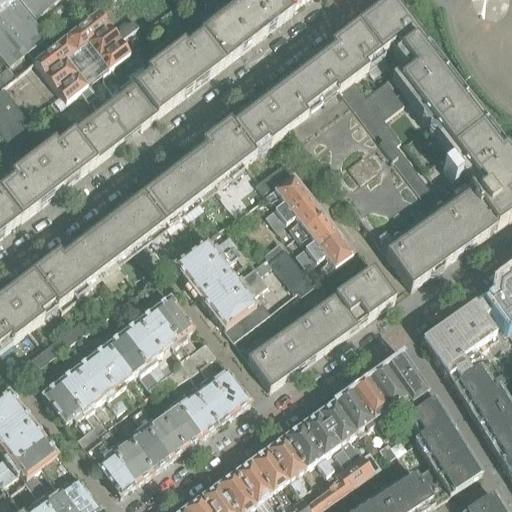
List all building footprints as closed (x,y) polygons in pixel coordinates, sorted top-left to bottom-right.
[(18,3),(14,0),(0,0),(0,62),(9,73),(46,42),(16,5),(18,3)] [(14,0),(18,3),(35,24),(63,0),(77,0),(81,4),(85,0),(14,0)] [(225,70),(292,19),(293,18),(278,0),(250,0),(201,38),(225,70)] [(312,3),(309,0),(278,0),(293,18),(312,3)] [(425,49),(390,5),(356,31),(380,62),(394,52),(404,65),(425,49)] [(138,32),(132,25),(113,40),(96,18),(64,44),(76,59),(86,51),(97,65),(119,47),(138,32)] [(380,62),(356,31),(318,60),(345,94),(355,86),(367,76),(365,74),(380,62)] [(157,122),(225,70),(201,38),(199,39),(200,41),(186,52),(183,48),(146,77),(149,80),(134,91),(157,122)] [(66,67),(76,59),(64,44),(33,68),(60,102),(54,107),(57,111),(63,106),(66,110),(80,99),(88,108),(90,107),(96,102),(88,91),(86,92),(66,67)] [(107,77),(129,60),(119,47),(97,65),(107,77)] [(411,102),(445,76),(425,49),(404,65),(406,67),(402,70),(406,75),(396,83),(411,102)] [(437,205),(395,152),(400,148),(383,127),(403,111),(385,88),(365,104),(353,88),(355,86),(345,94),(318,60),(263,102),(276,119),(289,135),(314,169),(385,261),(437,224),(428,212),(437,205)] [(0,78),(0,140),(11,154),(35,135),(2,93),(15,82),(8,73),(0,78)] [(466,103),(463,100),(445,76),(411,102),(432,129),(466,103)] [(157,122),(134,91),(130,86),(112,100),(116,105),(137,132),(140,136),(157,122)] [(116,105),(109,111),(106,113),(96,102),(90,107),(99,119),(119,145),(137,132),(116,105)] [(289,135),(276,119),(263,102),(228,129),(252,159),(266,149),(268,152),(289,135)] [(452,155),(485,129),(466,103),(432,129),(452,155)] [(119,145),(99,119),(72,139),(96,170),(122,149),(119,145)] [(252,159),(228,129),(201,150),(213,164),(227,183),(254,162),(252,159)] [(470,178),(504,153),(485,129),(452,155),(470,178)] [(0,198),(21,227),(80,181),(96,170),(72,139),(57,151),(54,147),(10,181),(13,184),(0,194),(0,198)] [(227,183),(213,164),(201,150),(170,173),(196,207),(227,183)] [(511,201),(511,163),(504,153),(470,178),(483,195),(497,214),(509,204),(511,201)] [(307,203),(292,184),(298,180),(287,165),(254,191),(270,211),(278,204),(283,209),(264,223),(270,231),(307,203)] [(196,207),(170,173),(154,186),(179,220),(196,207)] [(179,220),(154,186),(138,198),(164,232),(179,220)] [(0,242),(21,227),(0,198),(0,242)] [(164,232),(138,198),(121,211),(148,244),(164,232)] [(442,273),(493,237),(496,235),(473,203),(470,200),(437,224),(385,261),(410,296),(429,283),(428,281),(441,272),(442,273)] [(294,243),(322,222),(307,203),(270,231),(276,238),(294,224),(297,228),(298,230),(289,236),(294,243)] [(148,244),(121,211),(105,223),(131,257),(145,275),(161,263),(147,245),(148,244)] [(300,270),(337,242),(322,222),(294,243),(300,250),(308,243),(312,248),(294,262),(300,270)] [(131,257),(105,223),(91,234),(116,269),(131,257)] [(116,269),(91,234),(73,248),(99,282),(108,294),(124,282),(115,270),(116,269)] [(186,288),(235,251),(228,242),(211,255),(205,247),(174,272),(186,288)] [(352,262),(337,242),(300,270),(306,277),(324,263),(328,269),(319,275),(325,282),(352,262)] [(99,282),(73,248),(59,259),(70,274),(84,293),(99,282)] [(313,293),(284,256),(278,249),(263,261),(294,301),(296,299),(299,303),(313,293)] [(230,280),(225,273),(242,260),(235,251),(186,288),(198,304),(230,280)] [(84,293),(70,274),(59,259),(31,280),(58,314),(61,318),(88,298),(84,293)] [(262,281),(271,273),(265,265),(255,273),(262,281)] [(211,320),(261,283),(254,274),(236,288),(230,280),(198,304),(211,320)] [(394,308),(371,277),(359,285),(334,303),(347,321),(356,335),(394,308)] [(58,314),(31,280),(0,303),(0,309),(9,321),(24,340),(58,314)] [(270,320),(261,309),(255,313),(249,306),(267,292),(261,283),(211,320),(232,348),(270,320)] [(511,284),(499,294),(497,306),(497,307),(490,312),(487,314),(495,328),(497,327),(504,336),(511,330),(511,284)] [(356,335),(347,321),(334,303),(309,321),(332,352),(356,335)] [(495,328),(487,314),(490,312),(483,303),(474,310),(481,321),(489,333),(495,328)] [(186,342),(194,337),(169,305),(154,317),(157,321),(194,369),(209,358),(204,351),(197,356),(186,342)] [(0,358),(24,340),(9,321),(0,309),(0,358)] [(495,342),(489,333),(481,321),(474,310),(455,323),(480,358),(487,353),(485,349),(495,342)] [(194,369),(157,321),(154,317),(137,330),(161,362),(169,356),(180,371),(173,377),(177,382),(194,369)] [(332,352),(309,321),(285,338),(308,370),(332,352)] [(480,358),(455,323),(437,336),(462,371),(480,358)] [(0,404),(7,398),(86,338),(79,328),(0,388),(0,404)] [(161,362),(137,330),(122,342),(162,394),(177,382),(173,377),(161,362)] [(462,371),(437,336),(421,348),(453,393),(469,382),(462,371)] [(268,398),(308,370),(285,338),(246,366),(268,398)] [(162,394),(122,342),(105,355),(129,386),(136,381),(152,401),(162,394)] [(129,386),(105,355),(90,366),(117,401),(125,395),(122,391),(129,386)] [(250,411),(226,379),(219,385),(212,376),(219,371),(214,365),(215,365),(209,358),(194,369),(234,422),(250,411)] [(434,407),(402,361),(383,374),(405,405),(415,418),(434,407)] [(117,401),(90,366),(73,379),(98,410),(104,405),(116,420),(126,413),(117,401)] [(234,422),(194,369),(177,382),(181,388),(190,383),(200,397),(192,403),(217,435),(234,422)] [(405,405),(383,374),(368,385),(389,416),(389,417),(397,429),(405,424),(396,411),(405,405)] [(480,375),(469,382),(453,393),(466,414),(494,396),(480,375)] [(108,423),(98,410),(73,379),(57,391),(96,444),(106,436),(100,430),(108,423)] [(494,393),(505,385),(501,379),(490,386),(494,393)] [(217,435),(192,403),(186,408),(174,393),(181,388),(177,382),(162,394),(201,446),(217,435)] [(380,423),(389,417),(389,416),(368,385),(351,398),(372,428),(370,430),(384,448),(394,440),(380,423)] [(96,444),(57,391),(41,403),(64,433),(72,427),(80,437),(72,443),(81,455),(96,444)] [(478,432),(510,412),(498,393),(494,396),(466,414),(478,432)] [(201,446),(162,394),(152,401),(167,421),(160,426),(185,457),(201,446)] [(0,430),(20,415),(7,398),(0,404),(0,430)] [(372,428),(351,398),(333,410),(355,441),(370,430),(372,428)] [(446,426),(434,407),(415,418),(406,425),(419,443),(446,426)] [(355,441),(333,410),(317,422),(351,471),(361,464),(347,446),(355,441)] [(489,451),(511,437),(511,414),(510,412),(478,432),(489,451)] [(0,454),(1,455),(32,431),(20,415),(0,430),(0,454)] [(185,457),(160,426),(153,431),(141,416),(132,423),(141,434),(168,470),(185,457)] [(351,471),(317,422),(300,434),(323,464),(332,458),(344,476),(351,471)] [(424,465),(458,445),(446,426),(419,443),(413,447),(424,465)] [(0,480),(44,447),(32,431),(1,455),(6,462),(0,466),(0,480)] [(168,470),(141,434),(132,441),(135,444),(127,449),(151,481),(168,470)] [(323,464),(300,434),(286,444),(308,475),(315,470),(322,480),(316,485),(318,488),(333,478),(323,464)] [(151,481),(127,449),(120,455),(106,436),(96,444),(134,494),(151,481)] [(500,469),(511,461),(511,437),(489,451),(500,469)] [(134,494),(96,444),(81,455),(96,474),(119,505),(134,494)] [(308,475),(286,444),(267,458),(299,502),(305,498),(296,484),(308,475)] [(436,484),(469,464),(458,445),(424,465),(429,473),(436,484)] [(40,475),(57,463),(44,447),(0,480),(0,490),(2,493),(19,480),(25,487),(33,481),(40,475)] [(395,462),(387,450),(378,456),(386,468),(395,462)] [(299,502),(267,458),(249,470),(279,511),(290,511),(279,496),(288,490),(297,503),(299,502)] [(372,480),(379,474),(373,464),(368,459),(361,464),(351,471),(344,476),(334,483),(339,490),(346,499),(359,490),(372,481),(372,480)] [(511,486),(511,461),(500,469),(511,486)] [(94,511),(80,494),(57,463),(40,475),(59,498),(69,511),(94,511)] [(449,502),(479,482),(480,483),(481,482),(469,464),(436,484),(429,473),(415,482),(412,479),(411,479),(431,511),(434,511),(448,503),(450,502),(449,502)] [(279,511),(249,470),(233,481),(254,511),(256,511),(264,507),(267,511),(279,511)] [(431,511),(411,479),(395,490),(408,511),(431,511)] [(69,511),(59,498),(51,504),(33,481),(25,487),(44,511),(69,511)] [(254,511),(233,481),(217,493),(230,511),(254,511)] [(44,511),(25,487),(8,500),(16,511),(44,511)] [(330,511),(346,499),(339,490),(323,502),(330,511)] [(408,511),(395,490),(377,501),(383,511),(408,511)] [(230,511),(217,493),(200,505),(204,511),(230,511)] [(383,511),(377,501),(360,511),(383,511)] [(499,511),(493,501),(492,502),(477,511),(499,511)] [(328,511),(330,511),(323,502),(308,511),(328,511)]
